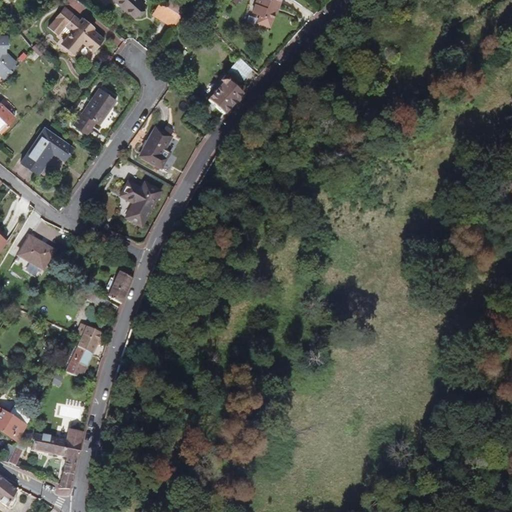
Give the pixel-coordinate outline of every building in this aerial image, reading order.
[(138,0),(114,0),(132,17),(143,5),(142,4),(138,0)] [(273,11),(276,2),(279,4),(280,0),(256,0),(252,13),(260,16),(257,22),(269,27),(275,11),(273,11)] [(180,15),(160,5),(152,14),(171,30),(180,15)] [(62,22),(70,12),(64,7),(56,17),(62,22)] [(65,25),(74,15),(70,12),(62,22),(65,25)] [(104,39),(92,30),(94,27),(83,18),(80,21),(74,15),(65,25),(62,22),(55,32),(55,33),(59,33),(61,30),(68,35),(62,42),(73,52),(81,43),(93,53),(104,39)] [(62,22),(56,17),(49,24),(50,28),(55,32),(62,22)] [(16,64),(5,53),(5,48),(8,48),(8,36),(0,36),(0,75),(4,80),(16,69),(13,67),(16,64)] [(246,90),(259,75),(253,70),(240,58),(227,72),(229,74),(246,90)] [(224,115),(242,95),(246,90),(229,74),(224,80),(223,78),(220,81),(222,84),(206,100),(224,115)] [(99,125),(116,101),(99,89),(73,125),(87,134),(95,123),(99,125)] [(0,132),(0,133),(14,118),(0,104),(0,132)] [(169,137),(173,131),(165,126),(162,133),(169,137)] [(72,148),(44,128),(20,163),(37,175),(52,153),(63,161),(72,148)] [(163,151),(169,137),(162,133),(155,128),(139,157),(160,170),(169,154),(163,151)] [(141,227),(160,192),(145,184),(141,190),(128,182),(120,197),(133,204),(125,218),(141,227)] [(42,270),(54,251),(29,237),(18,256),(42,270)] [(121,304),(133,279),(119,271),(107,298),(121,304)] [(110,303),(90,290),(81,285),(77,291),(106,309),(110,303)] [(87,327),(87,326),(81,323),(75,335),(79,336),(82,337),(87,327)] [(80,377),(97,343),(96,342),(100,333),(87,327),(82,337),(65,371),(80,377)] [(63,370),(67,362),(61,359),(57,368),(63,370)] [(30,420),(21,415),(22,413),(21,409),(17,407),(13,408),(9,414),(27,425),(30,420)] [(18,441),(27,425),(9,414),(0,409),(0,432),(11,439),(12,437),(18,441)] [(70,489),(82,435),(68,430),(66,440),(34,434),(31,451),(66,458),(63,472),(60,485),(58,489),(70,489)] [(22,452),(24,447),(17,443),(15,448),(22,452)] [(0,460),(7,463),(13,451),(6,447),(0,460)] [(17,461),(22,452),(15,448),(13,451),(7,463),(18,468),(20,463),(17,461)] [(13,497),(16,491),(10,486),(0,478),(0,501),(7,507),(9,508),(12,507),(16,501),(15,498),(13,497)]
